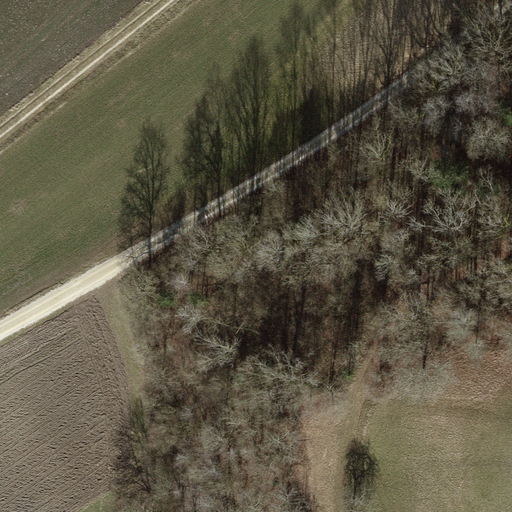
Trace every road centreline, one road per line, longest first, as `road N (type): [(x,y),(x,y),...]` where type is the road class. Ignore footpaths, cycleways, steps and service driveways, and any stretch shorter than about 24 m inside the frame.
road 1 (track): [(507,0),(274,165),(0,334)]
road 2 (track): [(166,0),(0,133)]
